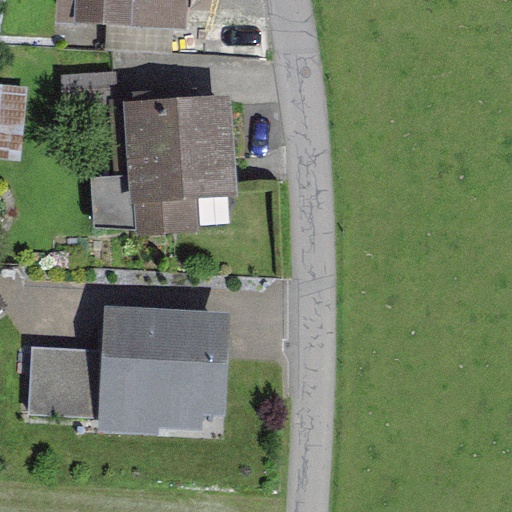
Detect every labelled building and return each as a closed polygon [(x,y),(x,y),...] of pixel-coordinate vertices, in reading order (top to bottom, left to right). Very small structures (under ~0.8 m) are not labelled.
[(167,19),(168,0),(65,0),(64,14),(167,19)] [(60,75),(62,106),(114,103),(112,73),(60,75)] [(183,222),(181,191),(225,188),(220,105),(134,111),(138,177),(96,180),(99,224),(183,222)] [(213,405),(217,325),(114,320),(110,400),(164,403),(163,422),(197,424),(198,405),(213,405)] [(32,411),(99,412),(101,341),(33,339),(32,411)]
